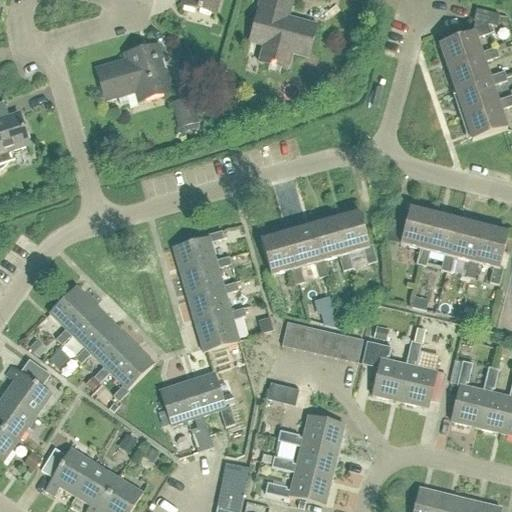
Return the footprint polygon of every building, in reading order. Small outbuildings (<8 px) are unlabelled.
[(183,0),(181,9),(214,18),(218,0),(183,0)] [(324,0),(326,0),(260,0),(258,13),(255,13),(247,45),(263,49),(258,66),(285,73),(290,56),(308,60),(316,28),(282,19),(287,0),(324,0)] [(439,46),(447,71),(482,59),(480,54),(476,41),(490,36),(487,27),(496,30),(499,18),(476,12),(473,24),(474,24),(472,31),(471,32),(472,35),(439,46)] [(142,102),(171,94),(158,48),(123,58),(124,62),(96,71),(105,104),(137,94),(142,102)] [(447,71),(455,95),(490,83),(489,78),(484,65),(498,60),(494,49),(480,54),(482,59),(447,71)] [(455,95),(463,119),(498,108),(497,103),(492,88),(506,83),(503,73),(489,78),(490,83),(455,95)] [(498,108),(463,119),(471,144),(506,131),(500,112),(511,107),(511,99),(511,98),(497,103),(498,108)] [(172,106),(178,129),(197,124),(191,100),(172,106)] [(0,171),(5,166),(13,163),(10,153),(29,146),(19,115),(0,121),(0,171)] [(383,242),(399,247),(419,252),(416,267),(426,269),(429,255),(425,253),(434,217),(409,211),(406,225),(389,221),(383,242)] [(358,215),(334,222),(344,258),(348,257),(363,253),(367,267),(377,264),(373,248),(368,249),(358,215)] [(450,275),(454,261),(449,260),(459,223),(434,217),(425,253),(429,255),(443,258),(440,273),(450,275)] [(334,222),(309,229),(319,265),(324,264),(339,260),(343,274),(353,272),(348,257),(344,258),(334,222)] [(475,282),(479,268),(474,266),(483,229),(459,223),(449,260),(454,261),(468,265),(465,279),(475,282)] [(309,229),(284,236),(295,272),(300,271),(314,266),(319,282),(328,279),(324,264),(319,265),(309,229)] [(474,266),(479,268),(493,271),(489,285),(500,288),(504,271),(499,270),(508,236),(483,229),(474,266)] [(172,250),(180,276),(215,266),(214,263),(209,246),(223,242),(221,234),(207,238),(207,240),(172,250)] [(295,272),(284,236),(260,243),(270,279),(290,274),(294,289),(304,286),(300,271),(295,272)] [(180,276),(187,302),(223,292),(223,290),(217,271),(231,267),(228,259),(214,263),(215,266),(180,276)] [(187,302),(195,328),(231,318),(230,315),(225,298),(238,294),(236,286),(223,290),(223,292),(187,302)] [(54,342),(55,343),(61,348),(70,340),(71,339),(68,336),(95,310),(76,290),(74,289),(47,317),(63,333),(54,342)] [(425,314),(427,303),(413,300),(411,311),(425,314)] [(71,339),(70,340),(83,353),(74,361),(75,362),(79,367),(89,357),(87,355),(114,329),(95,310),(68,336),(71,339)] [(231,318),(195,328),(202,354),(238,344),(232,323),(246,319),(244,311),(230,315),(231,318)] [(332,314),(320,317),(323,328),(337,331),(332,314)] [(354,317),(352,328),(361,330),(363,318),(354,317)] [(272,334),(268,321),(257,324),(260,337),(272,334)] [(287,326),(281,350),(292,352),(298,329),(287,326)] [(87,355),(89,357),(90,358),(102,370),(93,380),(93,381),(99,387),(108,377),(106,374),(133,347),(114,329),(87,355)] [(292,352),(303,355),(308,331),(298,329),(292,352)] [(375,329),(373,341),(386,344),(388,332),(375,329)] [(303,355),(313,357),(319,334),(308,331),(303,355)] [(415,332),(412,345),(421,347),(424,334),(415,332)] [(315,358),(324,360),(330,336),(319,334),(313,357),(315,358)] [(324,360),(335,362),(340,339),(330,336),(324,360)] [(335,362),(345,365),(351,341),(340,339),(335,362)] [(345,365),(356,368),(362,344),(351,341),(345,365)] [(45,353),(35,343),(27,350),(37,360),(45,353)] [(371,400),(399,406),(407,369),(404,368),(386,364),(387,360),(388,360),(391,351),(366,345),(361,368),(377,372),(371,400)] [(407,369),(399,406),(427,412),(429,404),(435,376),(413,371),(414,366),(416,367),(421,347),(412,345),(410,345),(404,368),(407,369)] [(106,374),(108,377),(121,389),(111,399),(112,400),(118,406),(128,395),(126,393),(152,367),(133,347),(106,374)] [(59,352),(48,363),(57,373),(69,361),(59,352)] [(13,384),(3,398),(35,421),(51,398),(41,391),(50,378),(30,363),(21,375),(12,369),(5,378),(13,384)] [(451,426),(477,432),(486,395),(483,395),(464,390),(465,386),(467,387),(472,367),(462,364),(456,389),(459,390),(451,426)] [(486,395),(477,432),(503,438),(511,402),(508,401),(491,397),(492,393),(493,393),(498,373),(489,371),(483,395),(486,395)] [(445,377),(435,376),(429,404),(438,406),(445,377)] [(186,386),(198,422),(202,420),(220,415),(225,430),(235,427),(229,410),(225,411),(214,377),(186,386)] [(91,394),(98,387),(99,387),(93,381),(93,380),(92,380),(84,388),(91,394)] [(198,422),(186,386),(159,395),(170,430),(193,423),(196,432),(189,435),(197,457),(212,452),(202,420),(198,422)] [(511,402),(503,438),(511,440),(511,386),(508,401),(511,402)] [(286,390),(282,407),(294,410),(298,393),(286,390)] [(0,430),(18,444),(35,421),(3,398),(0,402),(0,430)] [(118,410),(113,406),(109,412),(113,416),(118,410)] [(277,444),(287,446),(300,449),(300,446),(338,455),(344,428),(306,419),(301,441),(298,441),(299,438),(279,434),(277,444)] [(18,444),(0,430),(0,465),(2,467),(18,444)] [(137,444),(125,437),(117,450),(128,458),(137,444)] [(270,471),(281,473),(293,476),(294,472),(331,481),(338,455),(300,446),(300,449),(295,467),(292,467),(293,464),(273,460),(270,471)] [(152,466),(158,456),(148,449),(142,459),(152,466)] [(59,491),(74,500),(94,467),(70,452),(65,460),(54,453),(41,473),(52,480),(44,493),(54,499),(59,491)] [(31,454),(23,466),(33,472),(40,461),(31,454)] [(86,511),(99,511),(119,482),(94,467),(74,500),(89,509),(86,511)] [(224,467),(222,478),(245,483),(247,472),(224,467)] [(264,497),(275,500),(288,503),(289,499),(325,508),(331,481),(294,472),(293,476),(289,494),(286,493),(287,490),(267,486),(264,497)] [(222,478),(220,489),(242,494),(245,483),(222,478)] [(119,482),(99,511),(133,511),(143,497),(119,482)] [(220,489),(217,500),(240,505),(242,494),(220,489)] [(443,511),(446,499),(419,492),(413,511),(443,511)] [(443,511),(471,511),(473,505),(446,499),(443,511)] [(217,500),(215,511),(218,511),(238,511),(240,505),(217,500)]
